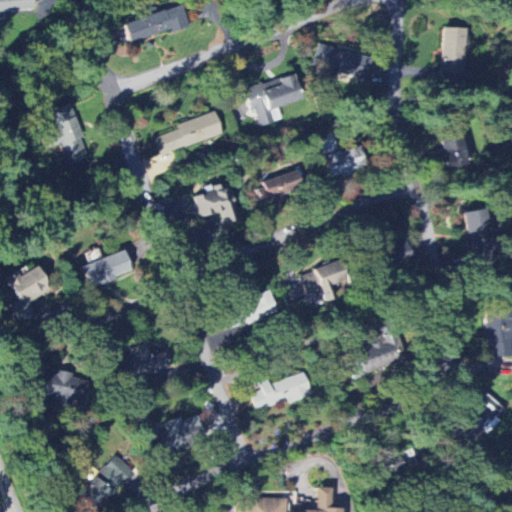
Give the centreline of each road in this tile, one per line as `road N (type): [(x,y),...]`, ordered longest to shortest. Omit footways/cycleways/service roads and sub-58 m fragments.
road 1 (residential): [(157,511),(176,493),(441,387),(449,330),(396,128),(392,0)]
road 2 (residential): [(245,465),(124,113),(74,0)]
road 3 (residential): [(413,186),(258,249),(183,292),(32,349)]
road 4 (residential): [(356,0),(112,91)]
